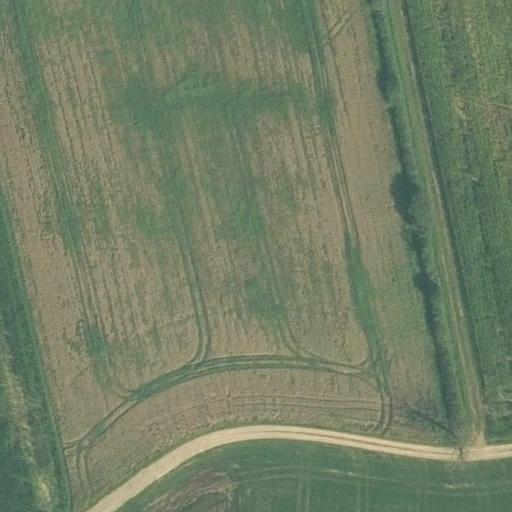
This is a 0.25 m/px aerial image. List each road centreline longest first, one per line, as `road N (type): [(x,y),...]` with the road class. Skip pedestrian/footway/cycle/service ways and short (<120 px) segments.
road 1 (track): [(394,0),(491,455)]
road 2 (track): [(511,452),(440,456),(319,437),(240,436),(164,464),(106,511)]
